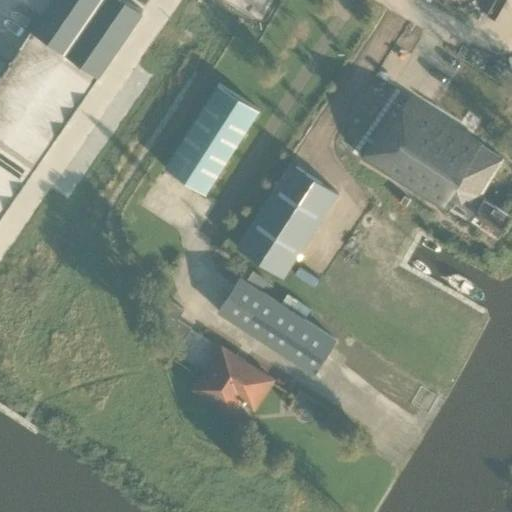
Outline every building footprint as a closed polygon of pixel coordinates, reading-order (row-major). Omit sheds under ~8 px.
[(0,138),(37,164),(48,148),(47,147),(55,135),(56,136),(78,104),(77,103),(86,90),(87,91),(111,57),(109,56),(119,43),(120,44),(143,10),(128,0),(53,0),(45,12),(44,12),(21,45),(22,46),(13,59),(12,58),(0,75),(0,138)] [(219,82),(165,166),(205,192),(259,108),(219,82)] [(478,196),(501,158),(408,100),(396,117),(393,114),(362,159),(448,212),(450,207),(497,236),(510,216),(478,196)] [(0,215),(4,209),(5,210),(7,208),(6,207),(14,194),(15,195),(17,193),(16,192),(25,179),(26,180),(27,178),(26,177),(35,165),(36,165),(37,164),(0,138),(0,215)] [(337,192),(291,161),(236,245),(283,275),(337,192)] [(319,290),(325,281),(300,265),(295,274),(319,290)] [(336,338),(240,276),(218,309),(314,372),(336,338)] [(164,337),(178,346),(191,326),(177,317),(184,307),(170,298),(157,318),(171,327),(164,337)] [(222,345),(194,387),(231,411),(240,398),(253,406),(272,378),(222,345)]
